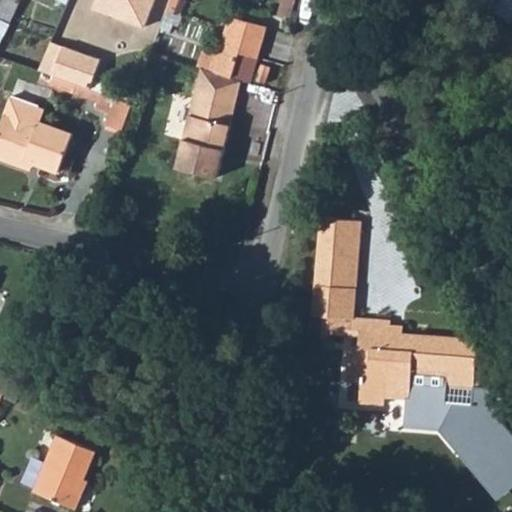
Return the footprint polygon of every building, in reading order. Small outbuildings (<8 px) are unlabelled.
[(8,0),(0,20),(13,26),(24,0),(62,0),(69,3),(70,0),(8,0)] [(97,0),(99,3),(118,10),(116,16),(146,27),(156,0),(97,0)] [(511,0),(487,0),(476,25),(511,41),(511,0)] [(214,72),(231,78),(239,55),(256,60),(266,29),(233,18),(214,72)] [(40,69),(54,74),(92,88),(103,59),(53,40),(40,69)] [(269,69),(260,65),(254,82),(263,85),(269,69)] [(214,72),(204,68),(199,85),(240,96),(244,82),(231,78),(214,72)] [(177,168),(217,179),(235,112),(240,96),(199,85),(177,168)] [(271,104),(275,93),(251,85),(247,96),(271,104)] [(134,104),(117,97),(108,123),(125,130),(134,104)] [(0,160),(27,168),(29,162),(37,165),(62,173),(74,135),(41,124),(45,110),(12,99),(0,135),(0,160)] [(27,168),(35,171),(37,165),(29,162),(27,168)] [(206,206),(213,182),(174,171),(167,195),(206,206)] [(314,233),(353,231),(355,219),(316,215),(314,233)] [(306,311),(321,313),(339,314),(346,252),(352,247),(353,231),(314,233),(306,311)] [(319,327),(353,330),(355,316),(339,314),(321,313),(319,327)] [(353,330),(352,348),(342,347),(339,381),(353,383),(351,403),(376,405),(377,398),(400,400),(399,422),(434,425),(493,501),(511,485),(511,446),(494,423),(504,415),(489,395),(465,392),(470,343),(384,334),(386,319),(355,316),(353,330)] [(31,490),(74,507),(81,488),(78,486),(92,448),(54,433),(31,490)]
